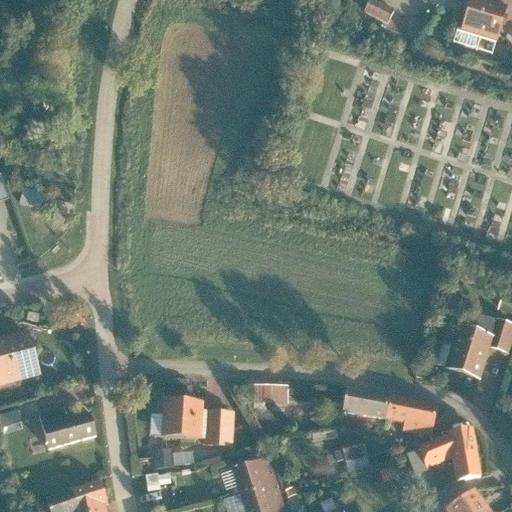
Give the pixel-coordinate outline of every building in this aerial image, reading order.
[(511,43),(511,8),(478,0),(475,0),(464,46),(508,58),(511,43)] [(402,15),(376,3),(370,16),(396,28),(402,15)] [(3,176),(0,176),(0,200),(9,198),(3,176)] [(25,190),(22,202),(39,207),(43,195),(25,190)] [(511,356),(511,323),(505,322),(499,342),(495,354),(511,359),(511,356)] [(458,351),(450,375),(484,386),(495,354),(499,342),(451,326),(445,347),(458,351)] [(34,337),(0,346),(0,395),(47,382),(34,337)] [(439,406),(350,389),(346,414),(408,425),(407,434),(433,439),(439,406)] [(289,409),(289,391),(255,391),(255,409),(289,409)] [(235,453),(237,416),(209,414),(209,407),(168,405),(167,422),(152,421),(151,441),(208,444),(208,452),(235,453)] [(70,429),(63,407),(32,417),(45,457),(99,439),(93,421),(70,429)] [(486,476),(477,433),(419,445),(423,465),(460,458),(465,481),(486,476)] [(365,446),(344,450),(347,467),(369,463),(365,446)] [(158,468),(177,466),(175,449),(156,451),(158,468)] [(286,511),(269,461),(220,478),(226,496),(237,492),(241,502),(227,507),(228,511),(286,511)] [(149,487),(152,503),(173,500),(170,484),(149,487)] [(109,511),(101,486),(49,502),(52,511),(109,511)] [(492,511),(477,492),(449,511),(492,511)] [(353,511),(348,502),(327,511),(353,511)]
